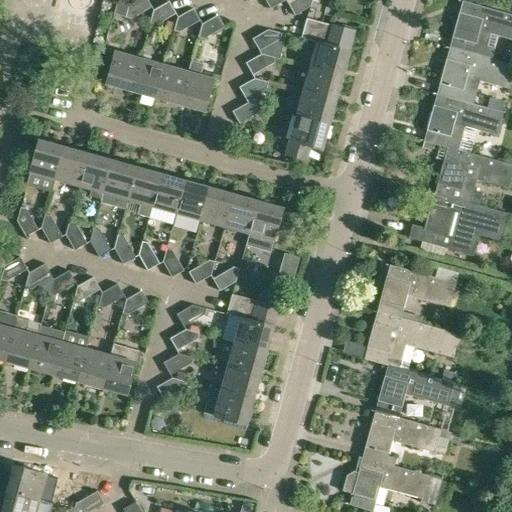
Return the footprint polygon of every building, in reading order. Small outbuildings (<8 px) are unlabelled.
[(125,17),(129,4),(118,0),(114,14),(125,17)] [(125,17),(127,18),(131,19),(131,18),(152,7),(147,0),(134,0),(129,4),(125,17)] [(286,0),(265,0),(270,9),(286,0)] [(310,6),(312,0),(292,0),(287,3),(294,15),(310,6)] [(511,13),(462,0),(448,50),(472,56),(473,53),(492,58),(495,48),(488,46),(492,34),(511,39),(511,13)] [(156,25),(176,13),(169,1),(153,10),(149,24),(156,26),(156,25)] [(180,31),(200,20),(193,8),(177,17),(174,30),(180,32),(180,31)] [(204,38),(224,27),(218,15),(202,23),(198,37),(204,39),(204,38)] [(300,38),(317,43),(326,45),(332,25),(306,18),(300,38)] [(163,33),(171,36),(174,24),(167,22),(163,33)] [(317,43),(310,69),(342,78),(355,31),(332,25),(326,45),(317,43)] [(280,39),(282,33),(268,29),(252,39),(259,51),(279,39),(280,39)] [(448,50),(437,94),(460,101),(460,100),(473,104),(479,80),(509,88),(511,77),(511,63),(492,58),(473,53),(472,56),(448,50)] [(106,85),(132,92),(140,59),(115,52),(106,85)] [(273,64),(275,58),(261,54),(245,63),(252,75),(272,64),(273,64)] [(140,59),(132,92),(155,98),(164,65),(140,59)] [(188,72),(179,105),(204,112),(213,79),(200,75),(203,62),(191,59),(187,72),(188,72)] [(164,65),(155,98),(179,105),(188,72),(187,72),(164,65)] [(310,69),(303,92),(336,101),(342,78),(310,69)] [(267,88),(268,82),(255,78),(239,87),(246,99),(266,88),(267,88)] [(483,99),(511,104),(511,90),(486,86),(483,99)] [(303,92),(296,116),(329,125),(336,101),(303,92)] [(460,101),(437,94),(424,141),(434,144),(446,147),(447,147),(447,146),(459,150),(465,127),(496,135),(502,112),(473,104),(460,100),(460,101)] [(259,113),(261,106),(248,102),(232,111),(239,124),(259,112),(259,113)] [(296,116),(290,141),(286,156),(306,162),(310,147),(322,150),(329,125),(296,116)] [(39,141),(30,174),(26,185),(51,191),(54,180),(55,181),(64,148),(39,141)] [(433,148),(434,144),(424,141),(422,148),(429,150),(433,148)] [(447,147),(446,147),(434,193),(457,200),(457,199),(479,205),(482,194),(473,192),(476,179),(508,188),(511,171),(511,164),(459,150),(447,146),(447,147)] [(64,148),(55,181),(79,187),(87,155),(64,148)] [(87,155),(79,187),(90,190),(89,195),(102,198),(103,194),(102,194),(111,161),(87,155)] [(102,194),(103,194),(127,200),(136,168),(111,161),(102,194)] [(136,168),(127,200),(140,204),(137,213),(149,217),(152,207),(151,207),(160,175),(136,168)] [(151,207),(152,207),(176,214),(185,182),(160,175),(151,207)] [(185,182),(176,214),(200,221),(209,188),(185,182)] [(209,188),(200,221),(225,228),(234,195),(209,188)] [(407,237),(421,240),(451,248),(472,254),(477,233),(501,240),(508,213),(501,211),(479,205),(457,199),(457,200),(434,193),(421,190),(418,202),(431,205),(425,227),(411,223),(407,237)] [(234,195),(225,228),(248,234),(249,234),(258,202),(234,195)] [(249,234),(248,234),(246,244),(270,251),(272,241),(274,241),(283,209),(258,202),(249,234)] [(26,236),(38,230),(27,210),(27,209),(21,207),(17,221),(26,236)] [(50,243),(62,236),(51,217),(51,216),(45,214),(41,227),(50,243)] [(74,250),(86,243),(75,223),(76,222),(69,221),(65,234),(74,250)] [(99,257),(111,250),(100,230),(100,229),(93,228),(90,241),(99,257)] [(123,264),(127,261),(135,257),(124,237),(124,236),(118,234),(114,248),(123,264)] [(147,270),(159,263),(148,244),(148,243),(142,241),(138,255),(147,270)] [(172,277),(184,271),(172,250),(173,250),(166,248),(163,262),(172,277)] [(284,253),(278,276),(292,281),(299,258),(284,253)] [(7,281),(27,269),(20,257),(4,266),(1,279),(7,281)] [(211,275),(215,261),(208,259),(208,260),(188,272),(195,284),(211,275)] [(31,287),(51,276),(44,263),(29,272),(25,286),(31,288),(31,287)] [(376,313),(400,319),(410,322),(412,314),(402,312),(407,295),(449,307),(455,283),(389,265),(376,313)] [(235,282),(239,268),(232,266),(232,267),(212,279),(219,291),(235,282)] [(56,294),(76,282),(69,270),(53,279),(49,293),(56,294)] [(80,301),(100,289),(93,277),(77,286),(73,299),(80,301)] [(104,307),(124,296),(117,284),(101,292),(98,306),(104,308),(104,307)] [(241,318),(234,343),(267,352),(279,308),(283,294),(259,288),(256,301),(257,302),(251,321),(241,318)] [(122,313),(127,314),(128,314),(149,303),(142,290),(126,299),(122,313)] [(256,301),(231,295),(226,314),(241,318),(251,321),(257,302),(256,301)] [(204,315),(206,309),(192,305),(176,314),(183,326),(203,315),(204,315)] [(0,310),(0,361),(4,363),(17,317),(16,317),(17,315),(0,310)] [(342,352),(364,358),(364,359),(387,366),(387,365),(388,365),(394,342),(453,358),(459,335),(410,322),(400,319),(376,313),(367,345),(346,339),(342,352)] [(17,317),(4,363),(28,369),(37,337),(36,336),(25,333),(28,320),(17,317)] [(37,337),(28,369),(52,376),(61,343),(64,332),(40,325),(36,336),(37,337)] [(198,339),(199,333),(186,329),(170,338),(176,350),(197,339),(198,339)] [(61,343),(52,376),(77,383),(86,350),(61,343)] [(110,357),(101,389),(126,396),(134,363),(138,350),(112,343),(109,356),(110,357)] [(234,343),(228,368),(260,377),(267,352),(234,343)] [(86,350),(77,383),(101,389),(110,357),(109,356),(86,350)] [(191,364),(192,357),(179,353),(163,362),(170,374),(190,363),(191,364)] [(387,366),(374,412),(399,418),(404,419),(406,413),(401,411),(405,395),(448,406),(449,400),(453,387),(454,383),(441,379),(388,365),(387,365),(387,366)] [(215,388),(214,391),(253,402),(260,377),(228,368),(221,390),(215,388)] [(441,379),(453,383),(456,373),(443,370),(441,379)] [(184,388),(186,381),(172,378),(156,387),(163,399),(183,388),(184,388)] [(449,400),(458,402),(461,389),(453,387),(449,400)] [(203,415),(214,418),(246,426),(253,402),(214,391),(212,401),(207,400),(203,415)] [(374,412),(361,459),(386,466),(386,464),(392,441),(435,453),(436,451),(444,454),(450,432),(404,419),(399,418),(374,412)] [(346,475),(342,492),(348,494),(348,496),(349,496),(350,495),(352,495),(349,506),(370,511),(372,511),(379,487),(421,499),(421,500),(422,501),(429,476),(393,466),(386,464),(386,466),(361,459),(358,472),(353,471),(346,475)] [(13,468),(7,493),(39,501),(46,476),(13,468)] [(442,499),(447,481),(442,480),(437,498),(442,499)] [(86,511),(88,511),(104,503),(97,491),(76,502),(74,508),(86,511)] [(7,493),(1,511),(36,511),(39,501),(7,493)] [(141,511),(135,502),(123,509),(124,511),(141,511)]
